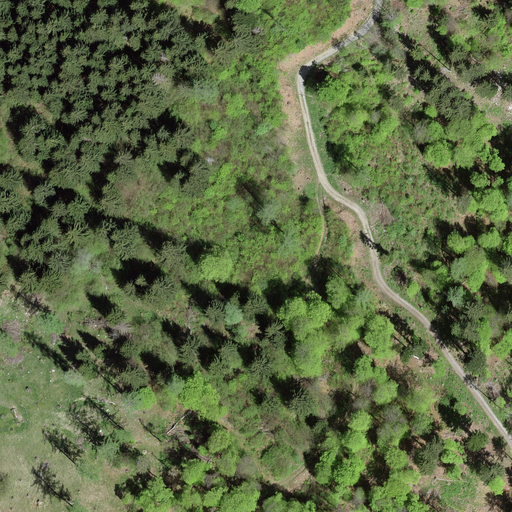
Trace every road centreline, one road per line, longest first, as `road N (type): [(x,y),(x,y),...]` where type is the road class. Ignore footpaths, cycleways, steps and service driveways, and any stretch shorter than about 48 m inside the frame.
road 1 (track): [(325,193),(333,190),(361,212),(379,275),(418,312),(489,416),(489,511)]
road 2 (track): [(325,193),(312,298),(356,386),(321,446),(270,494)]
road 3 (track): [(378,0),(365,29),(299,75),(325,193)]
